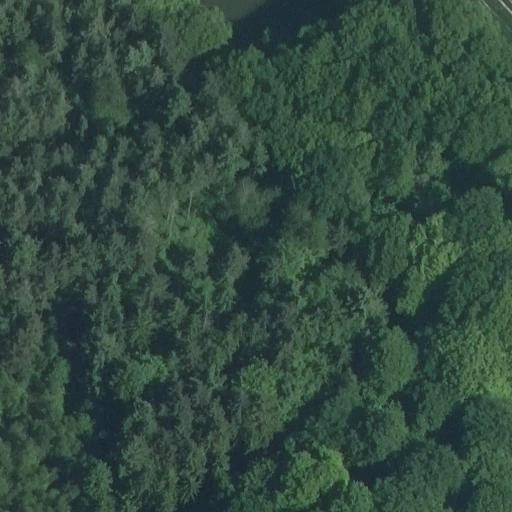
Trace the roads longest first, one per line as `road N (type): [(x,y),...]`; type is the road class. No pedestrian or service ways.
road 1 (track): [(71,0),(419,320),(464,302)]
road 2 (track): [(0,122),(105,131),(419,320)]
road 3 (track): [(464,302),(340,73)]
road 4 (track): [(464,302),(450,352),(458,399),(511,454)]
